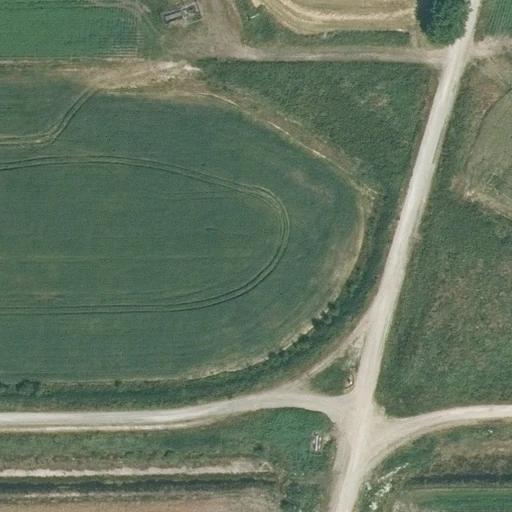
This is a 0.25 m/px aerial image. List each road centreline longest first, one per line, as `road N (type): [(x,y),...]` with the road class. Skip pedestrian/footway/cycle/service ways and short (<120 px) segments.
road 1 (track): [(462,0),(324,511)]
road 2 (track): [(0,411),(136,409),(288,390),(348,405)]
road 3 (track): [(337,455),(453,416),(511,414)]
